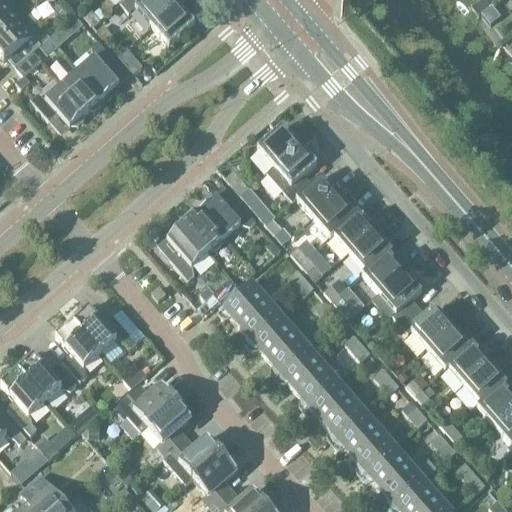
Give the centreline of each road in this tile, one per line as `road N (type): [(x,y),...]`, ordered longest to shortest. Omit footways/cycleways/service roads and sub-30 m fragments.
road 1 (residential): [(310,511),(92,250)]
road 2 (residential): [(285,17),(223,72),(171,95),(49,203)]
road 3 (residential): [(92,250),(208,145),(239,96),(306,42)]
road 4 (residential): [(351,92),(348,140),(511,329)]
road 5 (unclassified): [(511,269),(351,92)]
road 6 (residential): [(0,332),(92,250)]
